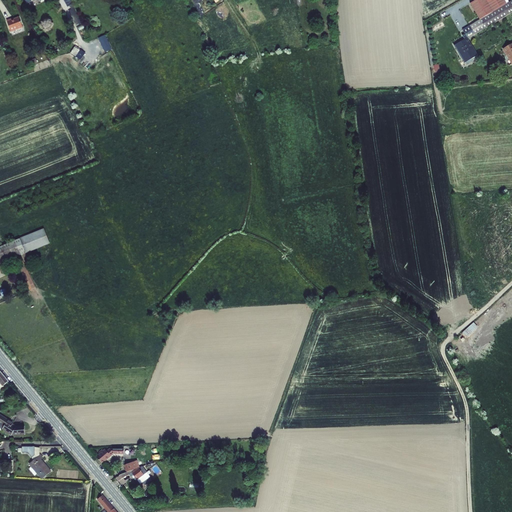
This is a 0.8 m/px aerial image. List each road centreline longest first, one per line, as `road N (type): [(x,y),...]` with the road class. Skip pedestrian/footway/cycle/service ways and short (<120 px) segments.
road 1 (track): [(511,281),(442,345),(466,407),(470,511)]
road 2 (secondary): [(0,355),(129,511)]
